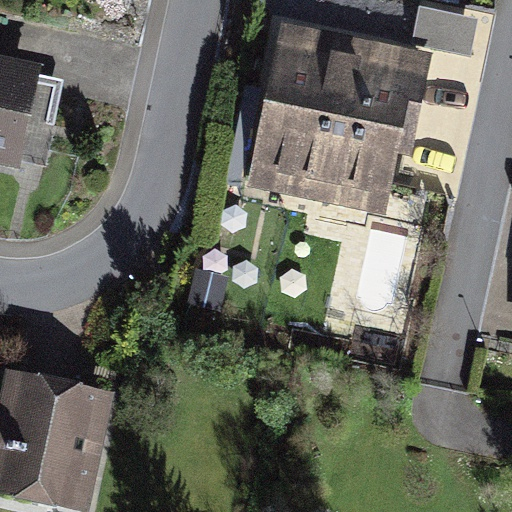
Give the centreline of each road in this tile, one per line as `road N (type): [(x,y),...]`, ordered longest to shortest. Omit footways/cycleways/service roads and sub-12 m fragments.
road 1 (unclassified): [(0,286),(49,288),(117,251),(157,185),(197,0)]
road 2 (unclassified): [(511,56),(445,372)]
